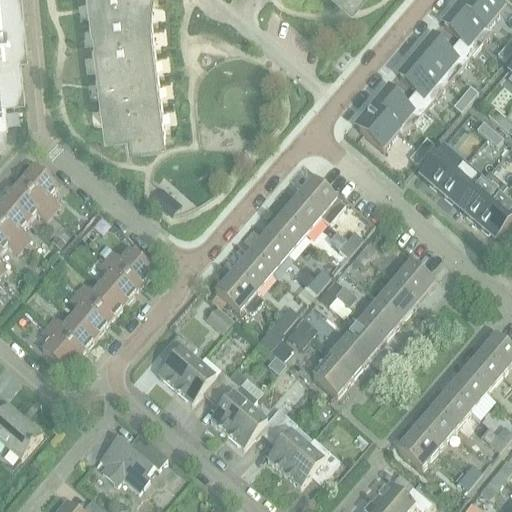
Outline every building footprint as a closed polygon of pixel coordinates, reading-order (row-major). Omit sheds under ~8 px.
[(0,0),(0,137),(7,136),(6,128),(8,127),(6,103),(25,101),(24,91),(21,59),(28,58),(21,0),(0,0)] [(88,0),(92,25),(93,24),(94,33),(93,33),(105,131),(128,128),(130,142),(140,141),(140,142),(165,138),(162,112),(163,112),(152,29),(152,18),(152,8),(152,0),(342,0),(352,8),(358,0),(88,0)] [(474,0),(473,2),(470,0),(468,0),(460,11),(487,33),(503,14),(485,0),(474,0)] [(487,33),(460,11),(443,30),(459,44),(454,50),(469,63),(492,37),(487,33)] [(449,57),(433,43),(416,63),(447,89),(469,63),(454,50),(449,57)] [(511,56),(505,50),(498,60),(505,65),(511,56)] [(416,63),(399,82),(415,96),(410,102),(425,115),(447,89),(416,63)] [(461,102),(468,108),(477,98),(470,91),(461,102)] [(405,108),(389,95),(371,115),(398,138),(403,142),(425,115),(410,102),(405,108)] [(461,117),(468,108),(461,102),(453,111),(461,117)] [(488,121),(498,129),(504,122),(495,114),(488,121)] [(398,138),(371,115),(362,126),(365,128),(359,136),(383,156),(398,138)] [(511,132),(511,128),(504,122),(498,129),(508,137),(511,132)] [(487,143),(493,136),(483,127),(477,134),(487,143)] [(502,144),(493,136),(487,143),(496,151),(502,144)] [(417,154),(424,160),(433,150),(426,143),(417,154)] [(465,168),(446,152),(426,176),(433,182),(431,185),(442,195),(465,168)] [(417,169),(424,160),(417,154),(409,163),(417,169)] [(483,184),(465,168),(442,195),(453,205),(456,202),(463,208),(483,184)] [(57,202),(53,205),(50,202),(57,194),(33,172),(18,189),(51,219),(59,210),(61,212),(64,209),(57,202)] [(296,203),(320,224),(337,204),(313,184),(296,203)] [(501,199),(483,184),(463,208),(470,213),(467,216),(479,226),(501,199)] [(343,203),(366,216),(375,201),(352,188),(343,203)] [(45,226),(51,219),(18,189),(3,206),(28,227),(36,218),(45,226)] [(163,194),(153,205),(171,221),(181,209),(163,194)] [(511,225),(511,208),(501,199),(479,226),(490,236),(493,233),(500,239),(511,225)] [(304,243),(320,224),(296,203),(280,222),(304,243)] [(21,235),(28,227),(3,206),(0,209),(0,231),(23,251),(30,243),(21,235)] [(288,261),(304,243),(280,222),(264,241),(288,261)] [(31,258),(23,251),(0,231),(0,259),(7,252),(16,259),(18,257),(26,264),(31,258)] [(355,253),(362,245),(353,237),(346,245),(355,253)] [(51,245),(60,253),(65,247),(56,239),(51,245)] [(272,280),(288,261),(264,241),(248,260),(272,280)] [(81,243),(74,252),(80,257),(87,249),(81,243)] [(347,262),(355,253),(346,245),(338,254),(347,262)] [(359,257),(368,265),(376,256),(367,249),(359,257)] [(105,250),(98,258),(105,264),(111,256),(105,250)] [(139,294),(154,277),(129,256),(121,265),(111,256),(105,264),(139,294)] [(361,274),(368,265),(359,257),(352,266),(361,274)] [(335,278),(346,264),(339,258),(327,271),(335,278)] [(256,299),(272,280),(248,260),(232,278),(256,299)] [(124,310),(139,294),(105,264),(97,272),(107,281),(100,289),(124,310)] [(394,287),(418,308),(434,288),(410,268),(394,287)] [(322,291),(330,282),(321,275),(313,283),(322,291)] [(263,306),(256,299),(232,278),(215,298),(216,298),(210,305),(221,315),(227,308),(239,318),(244,313),(249,317),(253,317),(263,306)] [(24,301),(34,288),(23,279),(13,292),(24,301)] [(315,300),(322,291),(313,283),(306,292),(315,300)] [(327,295),(336,303),(344,294),(335,286),(327,295)] [(402,326),(418,308),(394,287),(378,306),(402,326)] [(110,327),(124,310),(100,289),(92,298),(82,289),(76,297),(110,327)] [(0,291),(0,303),(4,307),(10,300),(0,291)] [(329,311),(336,303),(327,295),(320,304),(329,311)] [(96,343),(110,327),(76,297),(68,306),(78,314),(71,321),(96,343)] [(289,308),(300,317),(306,310),(305,309),(307,306),(298,299),(296,301),(295,301),(289,308)] [(9,311),(14,304),(10,301),(5,307),(9,311)] [(385,345),(402,326),(378,306),(361,324),(385,345)] [(234,327),(217,312),(206,326),(222,340),(234,327)] [(290,328),(297,320),(288,312),(281,321),(290,328)] [(82,359),(96,343),(71,321),(63,330),(54,322),(47,329),(82,359)] [(282,337),(290,328),(281,321),(273,330),(282,337)] [(317,337),(311,331),(302,324),(295,333),(310,346),(317,337)] [(369,364),(385,345),(361,324),(345,343),(369,364)] [(66,376),(82,359),(47,329),(40,338),(50,347),(42,355),(66,376)] [(302,354),(310,346),(295,333),(287,341),(302,354)] [(175,396),(198,368),(190,361),(196,354),(178,339),(162,358),(171,366),(158,381),(175,396)] [(478,360),(502,381),(511,368),(511,355),(494,341),(478,360)] [(353,383),(369,364),(345,343),(329,362),(353,383)] [(281,344),(270,356),(280,365),(281,363),(284,365),(291,358),(288,355),(290,353),(281,344)] [(486,399),(502,381),(478,360),(462,379),(486,399)] [(336,402),(353,383),(329,362),(312,381),(336,402)] [(214,403),(231,383),(221,375),(215,383),(198,368),(175,396),(192,410),(205,395),(214,403)] [(470,418),(486,399),(462,379),(446,397),(470,418)] [(256,406),(240,391),(231,383),(214,403),(223,410),(210,426),(227,440),(250,413),(256,406)] [(454,437),(470,418),(446,397),(430,416),(454,437)] [(0,446),(21,464),(42,439),(39,437),(40,435),(32,429),(31,430),(7,410),(0,417),(0,446)] [(271,441),(287,422),(278,414),(267,427),(250,413),(227,440),(244,455),(262,433),(271,441)] [(438,455),(454,437),(430,416),(414,435),(438,455)] [(284,479),(307,451),(290,437),(297,430),(287,422),(271,441),(280,449),(267,464),(284,479)] [(511,439),(503,432),(496,441),(505,448),(511,439)] [(421,475),(438,455),(414,435),(397,454),(421,475)] [(498,457),(505,448),(496,441),(488,450),(498,457)] [(120,442),(100,465),(139,498),(149,485),(146,482),(154,472),(158,475),(167,464),(142,443),(133,453),(120,442)] [(307,451),(284,479),(300,493),(314,478),(323,486),(339,467),(322,452),(316,459),(307,451)] [(490,467),(496,460),(489,455),(483,462),(490,467)] [(495,479),(505,487),(511,477),(511,471),(506,466),(495,479)] [(472,470),(465,479),(474,486),(481,478),(472,470)] [(465,479),(457,488),(466,495),(474,486),(465,479)] [(489,505),(505,487),(495,479),(480,497),(489,505)] [(375,506),(381,511),(413,511),(414,511),(415,511),(428,511),(431,509),(412,493),(404,502),(389,489),(375,506)]
